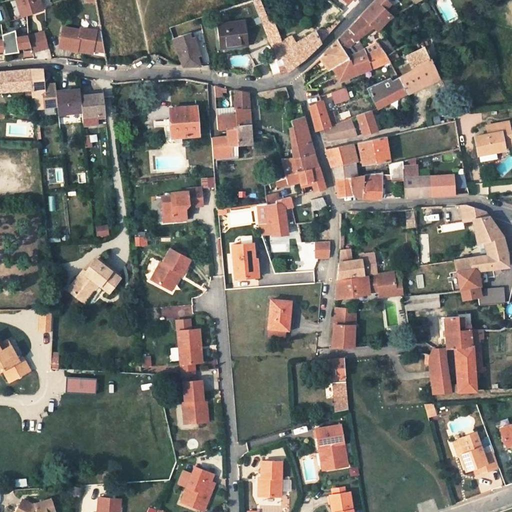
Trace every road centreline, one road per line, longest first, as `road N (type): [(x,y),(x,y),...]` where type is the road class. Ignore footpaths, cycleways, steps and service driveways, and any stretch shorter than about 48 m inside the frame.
road 1 (residential): [(0,68),(183,73),(253,85),(289,75)]
road 2 (residential): [(333,206),(323,353),(422,347)]
road 3 (residential): [(216,281),(234,511)]
road 4 (unknown): [(113,75),(115,263)]
road 5 (residential): [(333,206),(466,198),(511,214)]
road 6 (residential): [(289,75),(333,206)]
